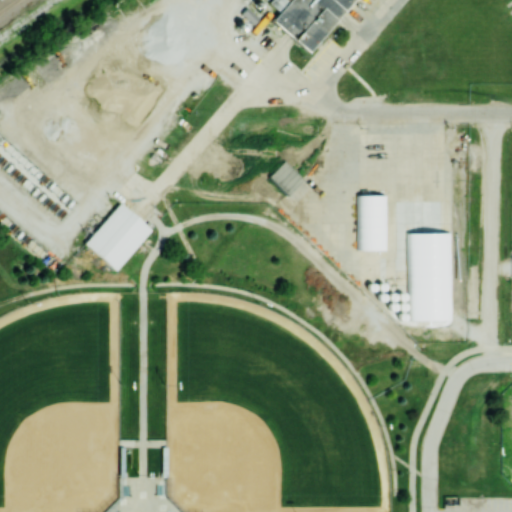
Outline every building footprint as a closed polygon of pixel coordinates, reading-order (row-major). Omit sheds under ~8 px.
[(351,0),(269,0),(267,2),(278,11),(270,20),(306,52),(351,0)] [(265,175),(284,194),(298,180),(280,161),(265,175)] [(383,194),(355,195),(356,250),(384,249),(383,194)] [(83,242),(113,269),(150,228),(119,201),(83,242)] [(409,245),(410,253),(424,252),(424,245),(434,244),(434,207),(400,207),(401,245),(409,245)]
